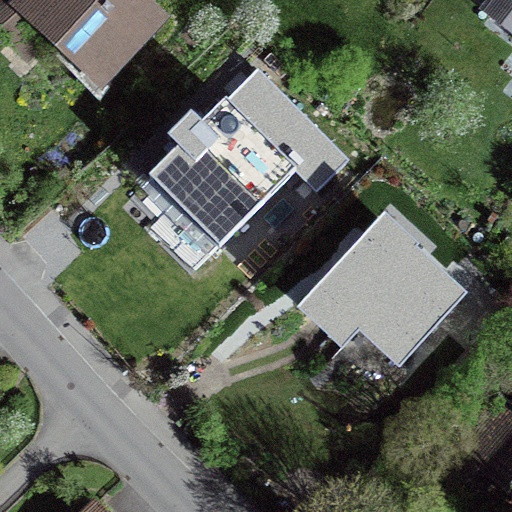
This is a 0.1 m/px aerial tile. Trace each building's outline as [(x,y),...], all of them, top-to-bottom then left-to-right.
[(0,0),(0,20),(6,27),(29,6),(98,83),(158,29),(131,0),(0,0)] [(511,0),(494,0),(485,11),(511,32),(511,0)] [(345,165),(254,73),(202,126),(191,116),(168,139),(179,149),(149,178),(219,248),(295,172),(316,193),(345,165)] [(461,295),(386,227),(325,294),(400,361),(461,295)] [(504,510),(511,501),(511,412),(501,403),(449,463),(504,510)]
